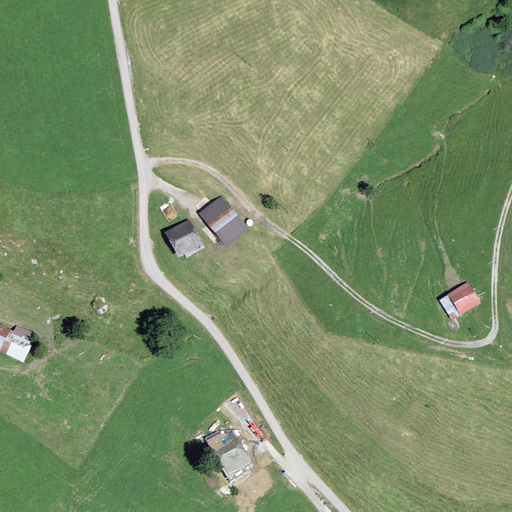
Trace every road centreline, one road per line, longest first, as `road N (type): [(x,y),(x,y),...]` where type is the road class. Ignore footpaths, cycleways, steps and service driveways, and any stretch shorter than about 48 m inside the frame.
road 1 (unclassified): [(343,511),(269,425),(212,333),(154,270),(141,237),(142,158),(111,0)]
road 2 (track): [(142,158),(209,169),(368,305),(441,342),(489,341),(511,198)]
